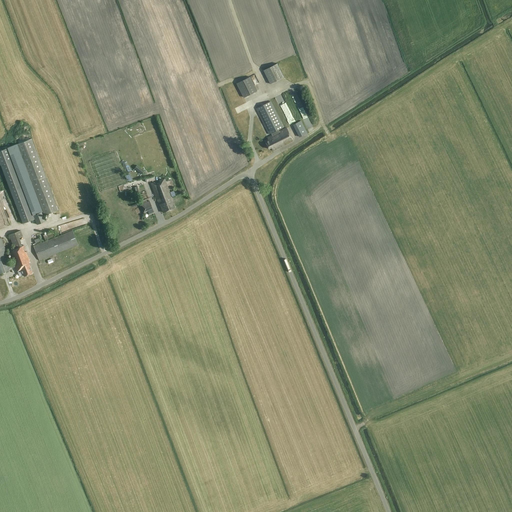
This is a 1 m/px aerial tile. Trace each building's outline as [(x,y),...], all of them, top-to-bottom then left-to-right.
[(264,70),(270,84),(284,77),(277,64),(264,70)] [(237,83),(244,97),(257,91),(250,77),(237,83)] [(294,100),(300,97),(295,87),(289,89),(294,100)] [(279,132),(278,130),(284,127),(271,101),(256,108),(269,134),(271,133),(272,135),(267,138),(268,140),(265,141),(269,149),(272,148),(273,151),(293,141),(287,128),(279,132)] [(293,125),(300,137),(307,133),(301,121),(293,125)] [(43,216),(58,210),(32,139),(16,144),(7,148),(0,150),(0,163),(22,223),(35,219),(35,220),(34,221),(34,222),(36,222),(37,225),(45,222),(44,219),(45,218),(44,216),(43,217),(43,216)] [(136,166),(134,169),(142,174),(144,171),(136,166)] [(163,213),(175,208),(164,179),(159,181),(159,182),(155,184),(154,182),(151,184),(158,204),(160,203),(163,213)] [(154,212),(149,201),(140,204),(143,213),(147,212),(149,214),(154,212)] [(20,231),(9,235),(11,241),(19,238),(23,236),(20,231)] [(33,246),(39,260),(78,245),(72,231),(33,246)] [(43,235),(45,240),(55,236),(53,231),(43,235)] [(0,273),(12,269),(12,267),(15,266),(16,271),(21,270),(23,276),(32,273),(29,263),(30,262),(26,251),(25,252),(23,249),(25,248),(23,245),(22,246),(14,249),(9,251),(14,265),(11,266),(1,238),(0,238),(0,273)]
